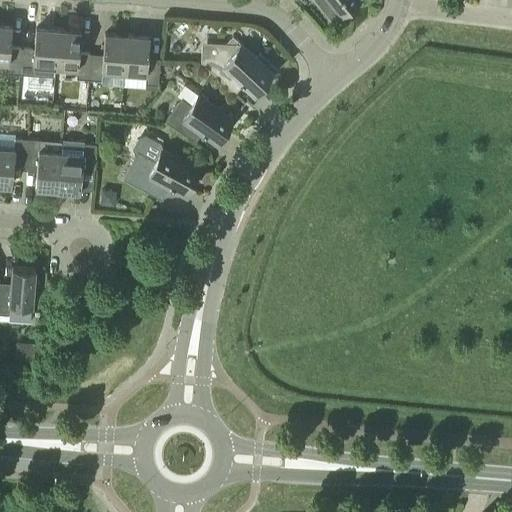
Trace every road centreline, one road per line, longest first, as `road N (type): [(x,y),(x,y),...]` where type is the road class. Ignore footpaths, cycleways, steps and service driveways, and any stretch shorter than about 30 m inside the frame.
road 1 (residential): [(186,417),(216,249),(251,179),(336,80)]
road 2 (secondary): [(511,481),(222,461)]
road 3 (residential): [(336,80),(273,14),(171,0)]
road 4 (secondary): [(151,434),(0,437)]
road 5 (secondary): [(0,445),(146,465)]
